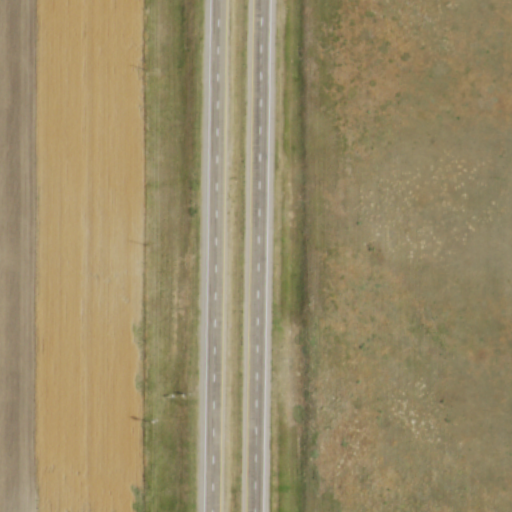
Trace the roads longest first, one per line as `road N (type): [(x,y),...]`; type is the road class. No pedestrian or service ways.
road 1 (trunk): [(256,511),(264,0)]
road 2 (trunk): [(218,0),(213,511)]
